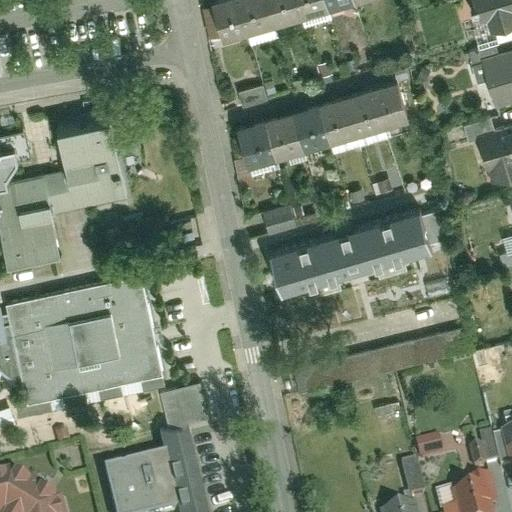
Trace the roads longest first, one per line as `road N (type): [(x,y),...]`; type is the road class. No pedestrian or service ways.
road 1 (residential): [(288,511),(186,63)]
road 2 (residential): [(186,63),(0,96)]
